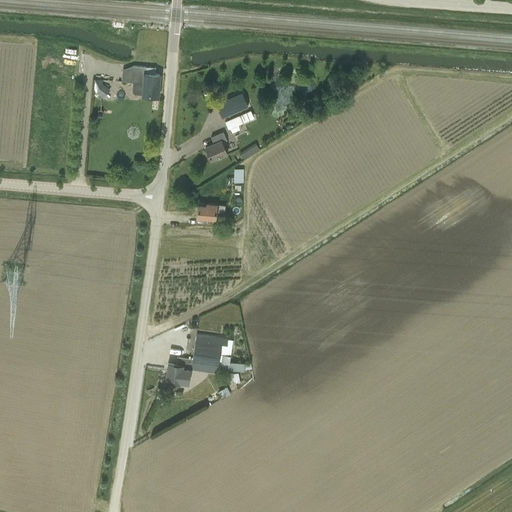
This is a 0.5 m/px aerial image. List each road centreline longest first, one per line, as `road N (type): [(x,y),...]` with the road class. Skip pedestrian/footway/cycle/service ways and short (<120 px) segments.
road 1 (unclassified): [(115,511),(160,198)]
road 2 (unclassified): [(160,198),(178,0)]
road 3 (unclassified): [(160,198),(0,184)]
